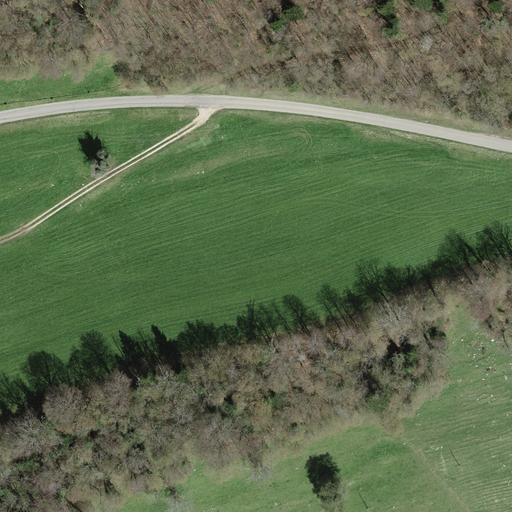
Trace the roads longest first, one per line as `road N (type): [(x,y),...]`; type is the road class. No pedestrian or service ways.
road 1 (unclassified): [(511,145),(259,101),(134,100),(0,115)]
road 2 (track): [(484,0),(436,26),(209,81),(187,98)]
road 3 (track): [(213,99),(200,124),(8,241)]
